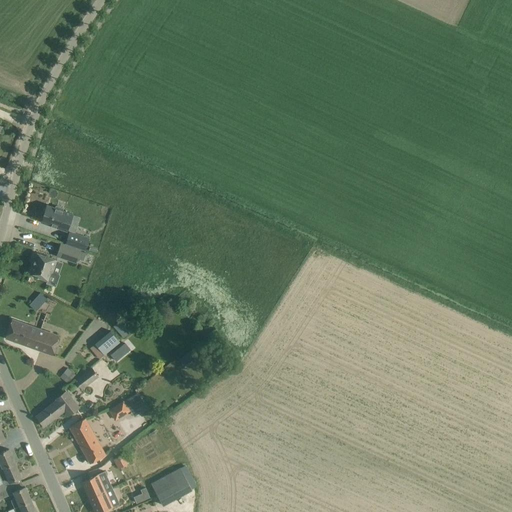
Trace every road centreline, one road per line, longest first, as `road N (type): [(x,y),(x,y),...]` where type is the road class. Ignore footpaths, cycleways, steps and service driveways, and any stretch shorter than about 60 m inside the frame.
road 1 (unclassified): [(0,235),(29,126),(103,0)]
road 2 (unclassified): [(63,511),(0,363)]
